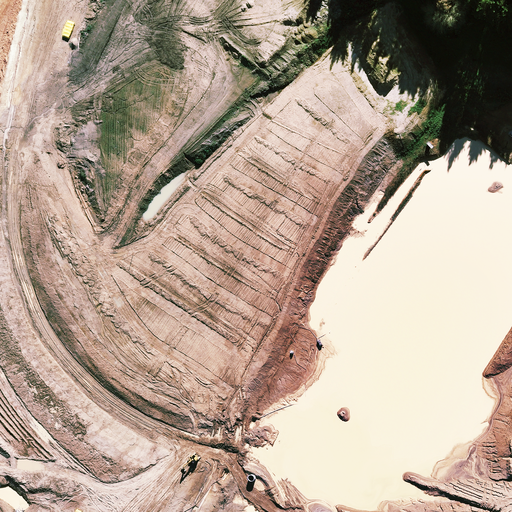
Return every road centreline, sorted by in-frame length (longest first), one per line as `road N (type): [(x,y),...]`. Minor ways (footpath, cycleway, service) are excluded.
road 1 (secondary): [(22,0),(240,440),(296,511)]
road 2 (secondary): [(259,511),(213,450),(0,13)]
